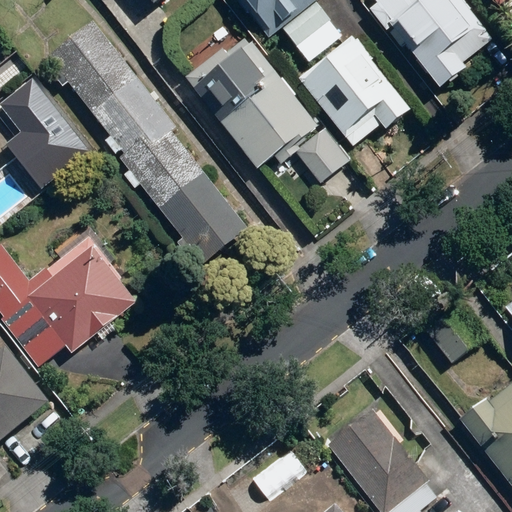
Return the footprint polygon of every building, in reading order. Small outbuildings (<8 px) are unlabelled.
[(247,0),(277,37),(323,0),(247,0)] [(377,0),(450,92),(478,70),(473,65),(502,42),(468,0),(377,0)] [(351,36),(324,3),(290,31),(316,64),(351,36)] [(183,128),(104,24),(56,61),(210,263),(253,231),(178,132),(183,128)] [(252,49),(244,38),(193,76),(265,171),(325,125),(262,42),(252,49)] [(392,132),(418,111),(360,39),(309,80),(359,143),(385,123),(392,132)] [(21,130),(3,146),(44,196),(90,158),(28,84),(1,106),(21,130)] [(352,165),(326,133),(303,151),(329,183),(352,165)] [(140,299),(102,247),(42,291),(8,244),(0,249),(0,308),(43,369),(73,348),(78,355),(146,307),(140,299)] [(464,298),(428,326),(457,361),(492,333),(464,298)] [(0,448),(62,402),(21,346),(0,361),(0,448)] [(511,381),(467,417),(511,472),(511,381)] [(376,406),(331,442),(386,511),(393,511),(427,485),(434,480),(376,406)] [(309,473),(290,449),(253,477),(272,502),(309,473)] [(427,511),(425,509),(438,499),(427,485),(393,511),(427,511)] [(356,511),(346,499),(330,511),(356,511)]
